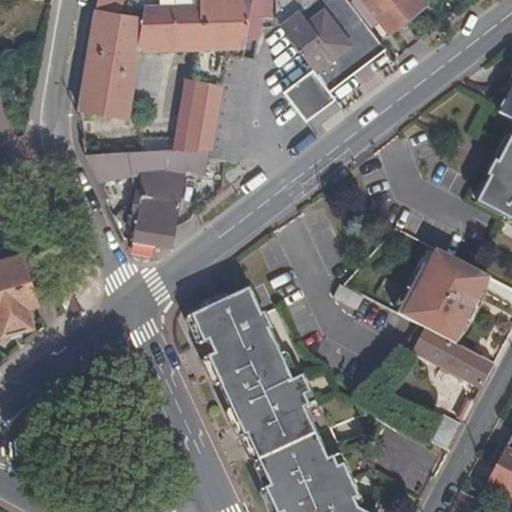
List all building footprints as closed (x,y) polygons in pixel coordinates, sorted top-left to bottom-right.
[(212,145),(211,156),(226,158),(237,159),(259,58),(247,56),(250,37),(266,38),(270,16),(276,16),(275,0),(99,0),(79,98),(80,106),(126,114),(127,112),(136,114),(138,105),(139,101),(136,100),(136,96),(132,95),(141,44),(164,44),(207,43),(232,43),(229,61),(206,58),(201,81),(194,81),(185,144),(184,147),(212,145)] [(275,0),(276,16),(286,28),(284,0),(275,0)] [(284,0),(286,28),(317,66),(335,88),(388,46),(376,31),(352,1),(351,0),(284,0)] [(429,3),(427,0),(353,0),(352,1),(376,31),(387,22),(394,30),(429,3)] [(207,43),(206,58),(229,61),(232,43),(207,43)] [(139,101),(138,105),(154,105),(164,44),(141,44),(132,95),(136,96),(136,100),(139,101)] [(311,118),(340,96),(335,88),(317,66),(287,89),(311,118)] [(185,144),(89,151),(104,181),(120,175),(140,171),(143,180),(135,239),(175,243),(186,168),(205,170),(207,156),(211,156),(212,145),(184,147),(185,144)] [(511,145),(485,202),(511,215),(511,145)] [(422,323),(457,341),(470,317),(476,320),(483,306),(477,303),(493,273),(443,248),(406,315),(422,323)] [(22,252),(0,258),(0,330),(1,335),(33,326),(28,306),(37,304),(22,252)] [(367,294),(347,284),(343,282),(337,294),(360,306),(367,294)] [(370,511),(360,506),(357,496),(363,493),(348,461),(341,464),(336,454),(332,455),(307,404),(311,401),(306,391),(312,388),(304,371),(294,375),(270,326),(273,325),(265,309),(262,310),(251,285),(193,313),(288,511),(370,511)] [(405,343),(485,387),(497,363),(457,341),(422,323),(405,343)] [(436,439),(453,449),(461,433),(444,424),(436,439)] [(511,437),(507,447),(508,447),(492,482),(511,492),(511,437)] [(470,511),(479,496),(464,490),(451,511),(470,511)]
